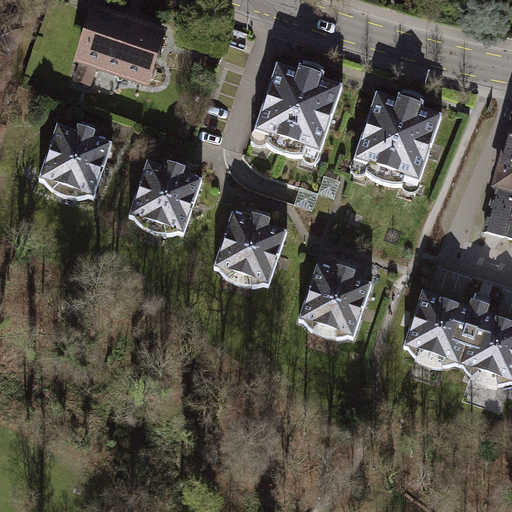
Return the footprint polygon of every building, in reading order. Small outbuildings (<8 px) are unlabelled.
[(98,0),(96,0),(79,55),(145,77),(163,21),(98,0)] [(274,63),(250,137),(319,159),(343,85),(274,63)] [(373,92),(349,166),(418,188),(442,114),(373,92)] [(53,117),(32,175),(94,197),(115,139),(53,117)] [(511,123),(494,189),(500,190),(489,235),(511,241),(511,123)] [(145,152),(124,209),(185,232),(206,174),(145,152)] [(230,205),(209,263),(270,286),(291,228),(230,205)] [(314,255),(292,312),(354,335),(375,277),(314,255)] [(511,311),(419,278),(395,344),(511,386),(511,311)]
